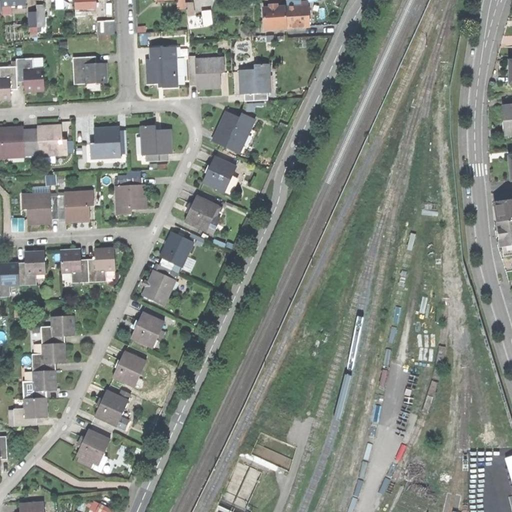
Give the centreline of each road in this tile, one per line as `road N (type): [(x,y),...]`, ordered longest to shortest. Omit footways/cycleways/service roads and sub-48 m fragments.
road 1 (residential): [(365,0),(138,509)]
road 2 (residential): [(511,346),(481,238),(473,136),(474,90),(494,0)]
road 3 (residential): [(0,491),(68,419),(153,238)]
road 4 (residential): [(153,238),(197,128),(181,106),(131,107)]
road 5 (residential): [(0,241),(126,232),(153,238)]
road 6 (residential): [(131,107),(0,114)]
